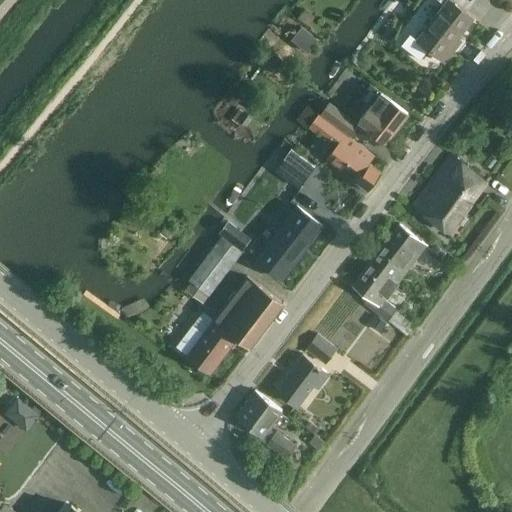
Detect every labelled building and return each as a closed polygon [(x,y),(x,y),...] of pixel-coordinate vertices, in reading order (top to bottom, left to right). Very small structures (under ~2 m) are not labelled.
[(452,44),(472,18),(465,12),(473,0),(439,0),(445,4),(417,39),(410,33),(401,44),(420,59),(429,48),(445,61),(456,47),(452,44)] [(304,29),(293,42),(307,53),(317,40),(304,29)] [(273,52),(263,62),(275,74),(285,63),(273,52)] [(384,142),(408,113),(381,91),(377,93),(369,103),(369,107),(359,119),(368,127),(367,128),(384,142)] [(499,97),(489,110),(503,120),(511,107),(499,97)] [(351,135),(359,125),(330,100),(322,111),(351,135)] [(244,110),(237,120),(246,126),(253,116),(244,110)] [(375,156),(319,113),(308,128),(318,135),(320,132),(329,139),(322,149),(328,154),(326,157),(367,188),(380,172),(369,164),(375,156)] [(298,188),(315,166),(291,147),(274,170),(298,188)] [(449,231),(486,180),(451,153),(414,203),(449,231)] [(282,279),(323,225),(297,206),(255,259),(282,279)] [(399,223),(378,251),(400,268),(404,271),(426,243),(399,223)] [(164,227),(159,233),(166,238),(170,232),(164,227)] [(221,235),(188,280),(190,282),(208,295),(209,296),(242,252),(242,251),(228,240),(221,235)] [(427,252),(438,260),(445,251),(434,243),(427,252)] [(378,251),(352,285),(368,297),(365,301),(385,317),(387,318),(388,317),(394,308),(395,307),(393,306),(384,298),(404,271),(400,268),(378,251)] [(251,346),(283,303),(245,275),(212,319),(202,332),(192,325),(176,346),(186,354),(186,355),(211,373),(237,336),(251,346)] [(121,305),(125,315),(147,307),(144,297),(121,305)] [(375,314),(368,323),(379,331),(386,322),(375,314)] [(324,363),(336,347),(317,333),(305,349),(324,363)] [(318,387),(328,372),(302,353),(275,388),(297,404),(313,383),(318,387)] [(276,432),(268,427),(282,409),(255,390),(236,416),(263,435),(261,438),(286,457),(295,444),(277,430),(276,432)] [(40,415),(17,396),(8,407),(4,412),(6,414),(27,430),(40,415)] [(307,421),(304,427),(315,434),(318,429),(307,421)]
